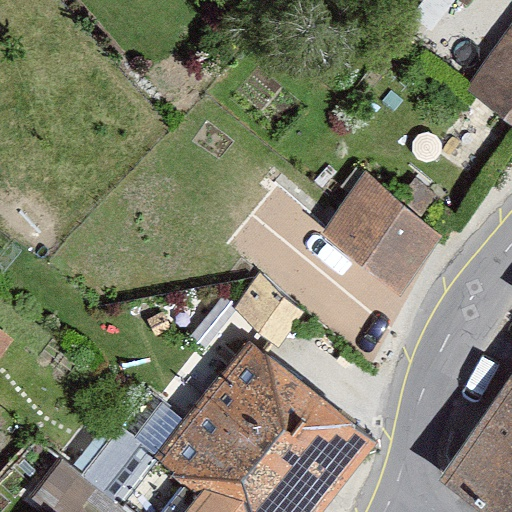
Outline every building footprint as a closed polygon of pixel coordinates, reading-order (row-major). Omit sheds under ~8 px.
[(511,20),(466,84),(511,116),(511,20)] [(358,174),(318,226),(389,280),(429,228),(358,174)] [(0,348),(11,335),(0,325),(0,348)] [(306,511),(365,440),(243,341),(150,457),(186,486),(164,511),(306,511)] [(511,511),(511,361),(433,469),(497,511),(511,511)]
